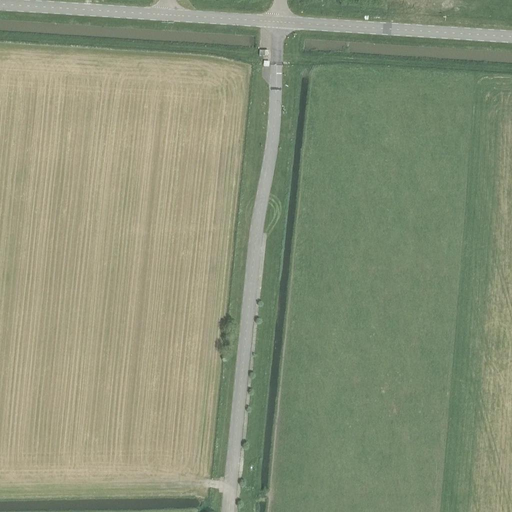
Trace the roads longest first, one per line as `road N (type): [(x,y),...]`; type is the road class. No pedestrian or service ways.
road 1 (unclassified): [(228,511),(278,22)]
road 2 (unclassified): [(0,4),(278,22)]
road 3 (unclassified): [(278,22),(511,36)]
